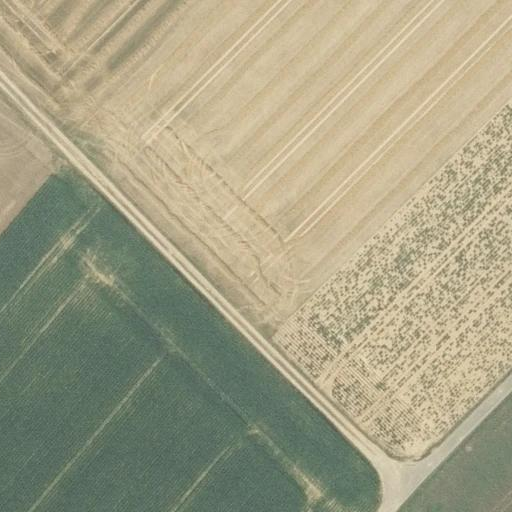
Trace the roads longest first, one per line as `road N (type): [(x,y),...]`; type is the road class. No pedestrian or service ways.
road 1 (track): [(0,76),(408,484)]
road 2 (track): [(511,377),(385,511)]
